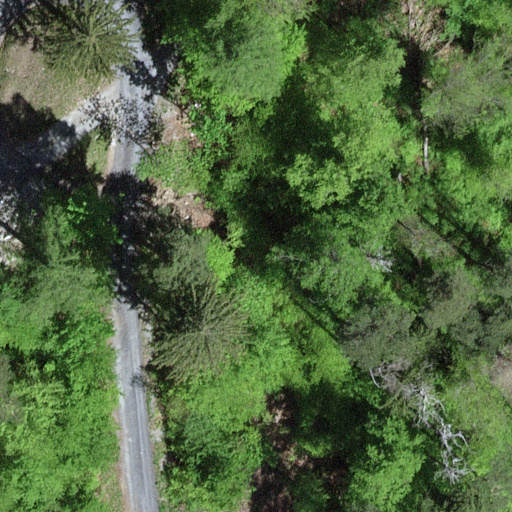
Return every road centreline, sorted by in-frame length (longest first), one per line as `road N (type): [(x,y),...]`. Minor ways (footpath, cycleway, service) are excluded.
road 1 (track): [(96,0),(145,511)]
road 2 (track): [(106,103),(165,41),(186,0)]
road 3 (track): [(106,103),(0,181)]
